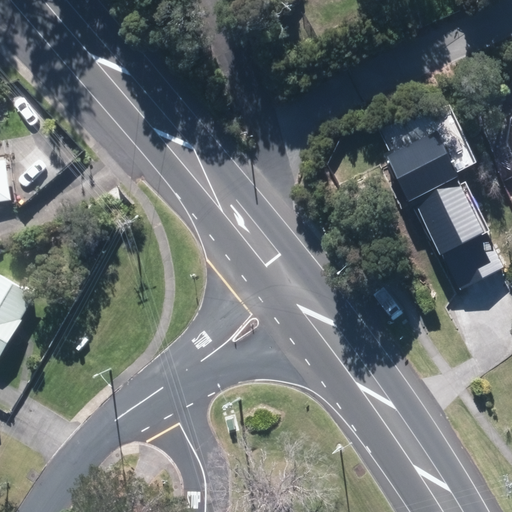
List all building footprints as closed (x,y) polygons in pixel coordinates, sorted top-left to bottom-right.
[(294,0),(295,0),(323,38),(348,20),(332,0),(294,0)] [(390,145),(435,250),(477,232),(432,128),(390,145)] [(41,149),(24,165),(48,189),(64,174),(41,149)] [(0,202),(17,200),(12,160),(0,162),(0,202)] [(0,358),(3,361),(44,294),(7,270),(0,281),(0,358)] [(367,296),(383,315),(397,305),(383,284),(367,296)]
